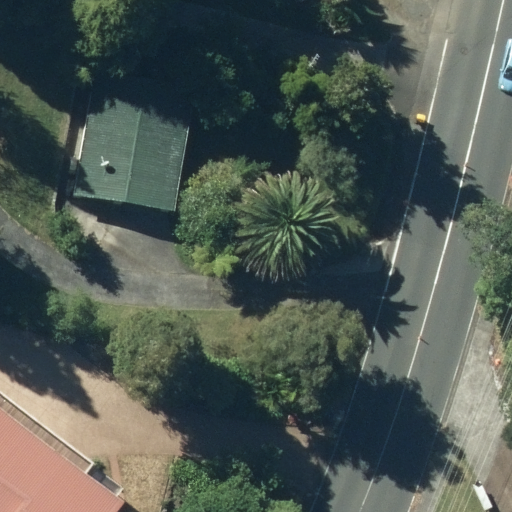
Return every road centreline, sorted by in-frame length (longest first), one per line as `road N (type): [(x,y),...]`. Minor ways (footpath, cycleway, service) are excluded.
road 1 (secondary): [(500,0),(426,303),(351,511)]
road 2 (unknown): [(490,40),(112,0)]
